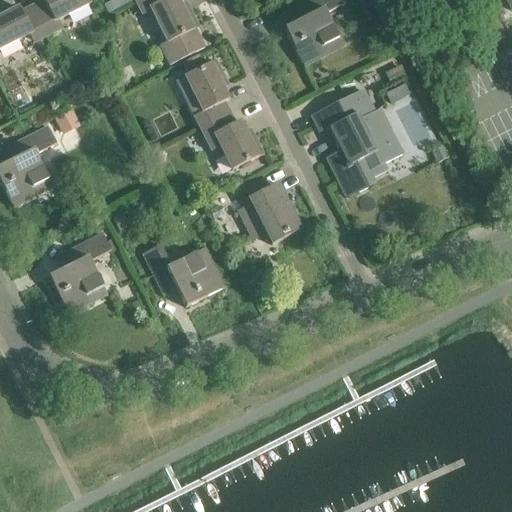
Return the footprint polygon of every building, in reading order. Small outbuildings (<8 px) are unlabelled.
[(41,0),(42,1),(31,7),(46,37),(58,31),(53,22),(89,5),(86,0),(41,0)] [(139,0),(135,3),(140,14),(149,9),(166,44),(192,31),(198,28),(190,13),(185,15),(177,0),(139,0)] [(326,14),(346,4),(343,0),(309,0),(304,3),(311,16),(283,30),(302,65),(325,53),(322,47),(338,39),(326,14)] [(511,0),(503,0),(510,12),(511,11),(511,0)] [(46,37),(31,7),(21,12),(19,8),(0,17),(0,49),(32,34),(36,42),(46,37)] [(192,31),(166,44),(159,48),(168,66),(201,49),(192,31)] [(198,57),(183,64),(188,75),(203,67),(198,57)] [(215,62),(184,77),(195,100),(187,104),(193,117),(199,129),(230,114),(224,102),(228,100),(225,93),(229,90),(215,62)] [(326,131),(329,129),(343,157),(329,164),(344,193),(354,187),(357,193),(376,184),(373,179),(388,171),(384,164),(401,155),(378,110),(371,113),(360,91),(311,116),(317,128),(323,125),(326,131)] [(62,113),(66,132),(84,128),(79,109),(62,113)] [(230,114),(199,129),(211,153),(220,148),(231,171),(263,155),(255,140),(250,142),(240,122),(235,124),(230,114)] [(36,155),(56,145),(47,127),(14,144),(21,157),(0,166),(0,182),(12,206),(35,194),(33,189),(49,181),(36,155)] [(263,231),(271,246),(300,231),(276,185),(247,199),(250,206),(237,213),(250,238),(263,231)] [(90,262),(110,252),(101,234),(68,251),(75,264),(48,278),(66,313),(90,301),(87,295),(102,287),(90,262)] [(171,281),(185,309),(220,290),(208,267),(202,270),(194,254),(169,267),(159,246),(141,255),(158,288),(171,281)]
